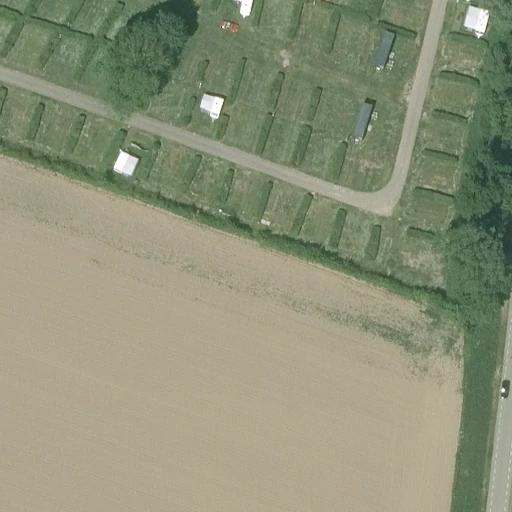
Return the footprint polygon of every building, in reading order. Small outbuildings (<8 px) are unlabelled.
[(0,0),(14,10),(20,0),(0,0)] [(59,0),(40,0),(35,12),(53,20),(61,0),(59,0)] [(455,5),(452,23),(497,29),(499,10),(455,5)] [(78,7),(73,28),(90,31),(95,10),(78,7)] [(305,15),(302,32),(321,35),(324,18),(305,15)] [(112,16),(104,36),(121,44),(130,24),(112,16)] [(24,26),(15,48),(35,56),(44,33),(24,26)] [(63,38),(51,59),(69,69),(81,48),(63,38)] [(448,40),(443,57),(485,69),(490,52),(448,40)] [(85,69),(105,79),(116,57),(97,47),(85,69)] [(477,107),(481,89),(437,79),(433,97),(477,107)] [(18,91),(4,132),(20,137),(34,96),(18,91)] [(42,145),(59,152),(76,110),(58,103),(42,145)] [(97,164),(111,123),(94,117),(80,158),(97,164)] [(428,117),(424,135),(468,145),(472,127),(428,117)] [(131,131),(121,174),(138,178),(148,135),(131,131)] [(157,187),(174,190),(182,147),(165,144),(157,187)] [(420,155),(415,173),(457,185),(462,167),(420,155)] [(193,197),(209,204),(226,163),(210,156),(193,197)] [(236,215),(253,219),(263,175),(246,171),(236,215)] [(269,224),(285,230),(301,190),(285,183),(269,224)] [(323,243),(338,202),(321,196),(306,237),(323,243)] [(407,214),(447,224),(452,206),(411,197),(407,214)] [(403,234),(399,252),(441,262),(445,245),(403,234)]
